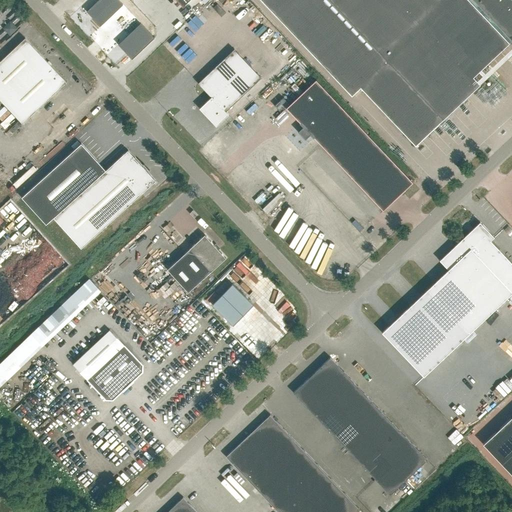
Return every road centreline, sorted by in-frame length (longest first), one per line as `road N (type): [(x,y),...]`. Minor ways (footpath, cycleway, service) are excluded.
road 1 (unclassified): [(332,313),(33,0)]
road 2 (unclassified): [(125,511),(332,313)]
road 3 (unclassified): [(332,313),(511,145)]
